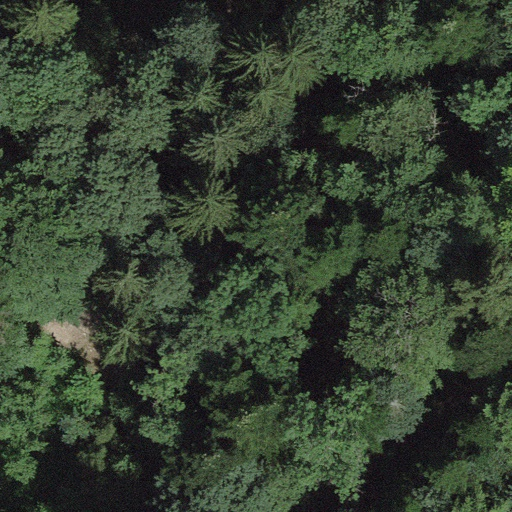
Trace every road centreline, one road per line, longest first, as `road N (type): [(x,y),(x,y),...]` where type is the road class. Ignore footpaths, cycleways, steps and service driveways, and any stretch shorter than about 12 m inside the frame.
road 1 (track): [(343,511),(511,399)]
road 2 (track): [(0,416),(92,338)]
